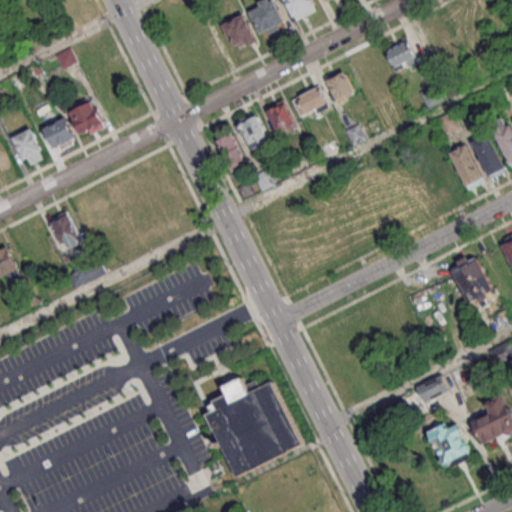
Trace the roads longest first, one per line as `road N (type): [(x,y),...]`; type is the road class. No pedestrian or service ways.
road 1 (tertiary): [(175,121),(369,511)]
road 2 (residential): [(275,321),(511,199)]
road 3 (residential): [(175,121),(410,0)]
road 4 (residential): [(0,210),(175,121)]
road 5 (tertiary): [(115,0),(175,121)]
